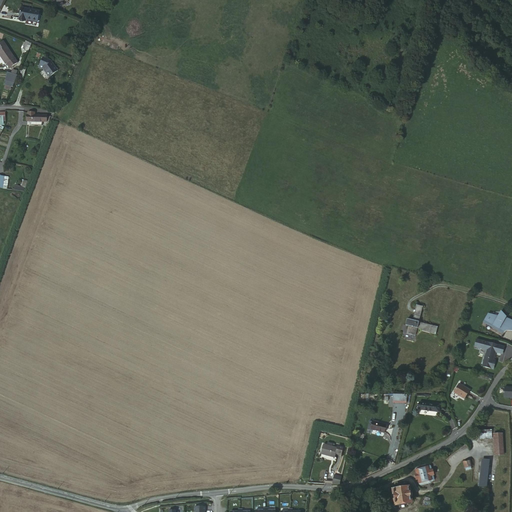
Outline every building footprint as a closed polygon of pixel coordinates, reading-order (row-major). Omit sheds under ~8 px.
[(37,8),(18,4),(16,17),(24,18),(24,16),(36,19),(37,8)] [(108,41),(106,46),(120,52),(122,47),(108,41)] [(31,46),(26,43),(22,50),(28,53),(30,49),(31,46)] [(14,56),(0,44),(0,59),(3,62),(4,61),(8,64),(14,56)] [(51,60),(49,58),(44,56),(40,66),(44,69),(50,76),(57,71),(59,69),(51,60)] [(8,71),(7,75),(4,84),(5,84),(10,86),(12,87),(17,76),(12,73),(8,71)] [(415,305),(413,313),(420,315),(422,306),(415,305)] [(486,313),(483,319),(502,329),(508,317),(503,318),(502,317),(500,310),(496,314),(486,313)] [(420,315),(413,313),(411,320),(406,318),(403,332),(415,335),(416,330),(430,333),(432,325),(418,321),(420,315)] [(503,346),(476,339),(474,346),(487,349),(485,357),(484,357),(482,365),(493,368),(495,360),(493,359),(494,354),(494,353),(494,351),(502,353),(503,346)] [(470,391),(459,385),(453,394),(464,400),(470,391)] [(503,399),(511,399),(511,386),(504,386),(503,399)] [(440,402),(420,399),(419,408),(438,411),(440,402)] [(386,425),(374,422),(372,431),(384,434),(386,425)] [(502,426),(494,426),(494,431),(495,456),(503,455),(502,426)] [(492,438),(493,431),(476,431),(476,439),(492,438)] [(327,446),(323,445),(321,455),(335,458),(336,454),(342,455),(344,448),(338,446),(337,448),(332,447),(332,444),(327,443),(327,446)] [(486,486),(489,460),(482,459),(479,486),(486,486)] [(424,467),(416,469),(419,485),(432,482),(432,477),(435,476),(433,469),(430,470),(429,466),(424,467)] [(334,474),(332,482),(340,484),(341,476),(334,474)] [(412,485),(391,488),(394,507),(414,504),(412,485)]
